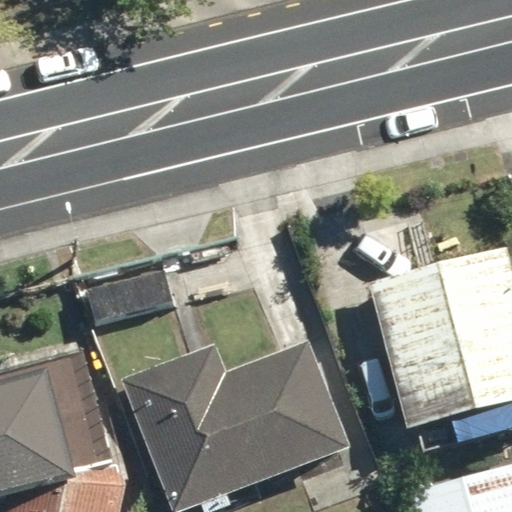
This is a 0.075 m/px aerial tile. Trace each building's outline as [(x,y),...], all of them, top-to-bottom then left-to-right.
[(511,268),(377,298),(408,441),(511,418),(511,268)] [(180,305),(170,270),(88,293),(98,328),(180,305)] [(210,511),(359,453),(316,345),(232,379),(222,354),(132,390),(180,511),(210,511)] [(0,438),(15,489),(9,511),(120,511),(125,485),(92,371),(0,393),(0,438)] [(511,511),(511,472),(417,500),(420,511),(511,511)]
